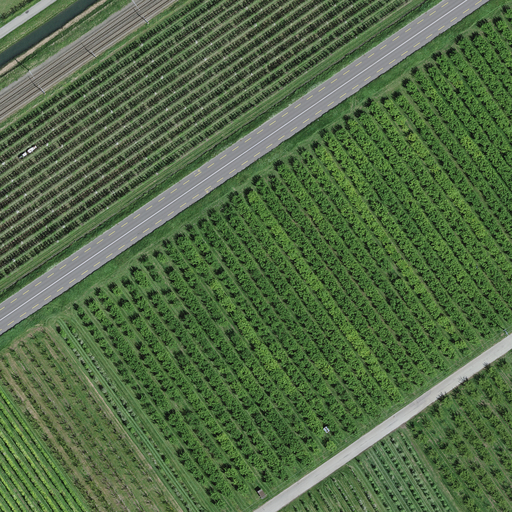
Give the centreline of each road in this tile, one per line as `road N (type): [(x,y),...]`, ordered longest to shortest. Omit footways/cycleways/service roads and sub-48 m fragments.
road 1 (primary): [(0,325),(474,0)]
road 2 (primary): [(456,0),(0,312)]
road 3 (unclassified): [(263,511),(511,339)]
